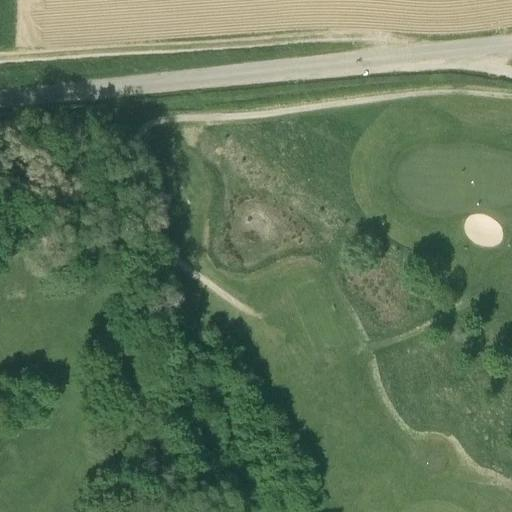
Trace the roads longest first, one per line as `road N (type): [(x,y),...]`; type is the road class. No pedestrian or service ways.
road 1 (track): [(0,59),(364,36),(511,73)]
road 2 (unclassified): [(511,45),(0,100)]
